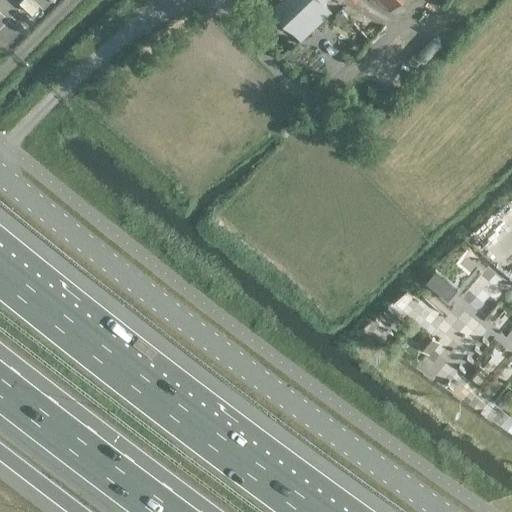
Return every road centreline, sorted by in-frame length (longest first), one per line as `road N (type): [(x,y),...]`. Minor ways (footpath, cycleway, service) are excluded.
road 1 (secondary): [(444,511),(0,174)]
road 2 (motorway): [(313,511),(0,272)]
road 3 (unknown): [(46,371),(199,511)]
road 4 (motorway): [(0,390),(160,511)]
